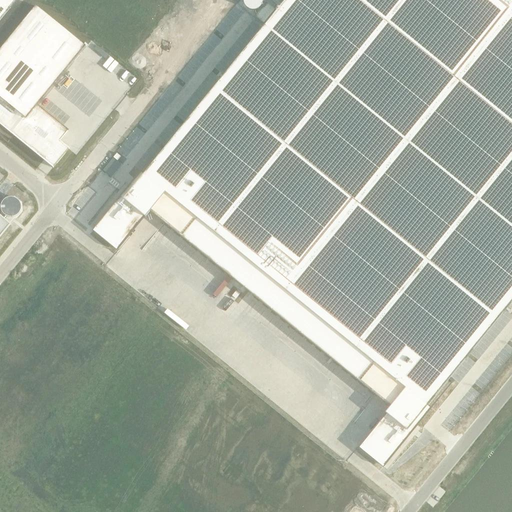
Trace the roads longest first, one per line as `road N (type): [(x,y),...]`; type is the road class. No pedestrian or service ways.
road 1 (unknown): [(58,206),(412,508)]
road 2 (unclassified): [(58,206),(141,98),(162,38),(194,0)]
road 3 (unclassified): [(409,511),(511,386)]
